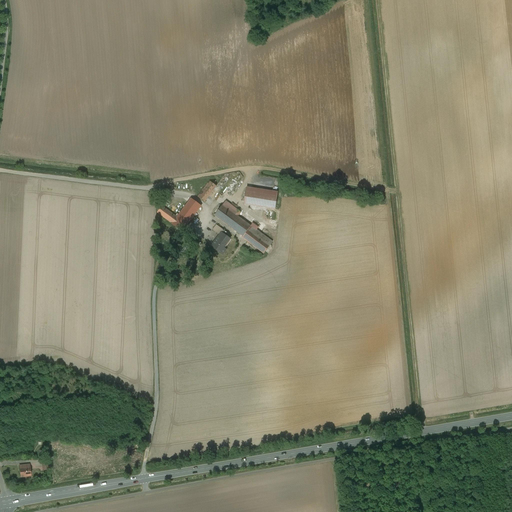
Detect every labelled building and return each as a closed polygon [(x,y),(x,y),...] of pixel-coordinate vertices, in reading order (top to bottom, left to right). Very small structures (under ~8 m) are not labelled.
[(217,186),(209,181),(197,197),(205,202),(217,186)] [(276,196),(247,191),(244,203),(274,208),(276,196)] [(201,206),(191,199),(177,217),(173,224),(172,225),(182,232),(201,206)] [(241,213),(226,201),(215,216),(243,237),(242,237),(264,254),(272,242),(238,217),(241,213)] [(157,213),(173,224),(177,217),(162,206),(157,213)] [(224,231),(221,228),(219,230),(219,231),(214,227),(212,230),(220,235),(212,246),(222,254),(226,250),(223,248),(230,239),(227,237),(222,234),(223,232),(224,232),(224,231),(225,232),(225,231),(224,231)] [(40,468),(40,470),(49,470),(48,458),(41,459),(41,467),(40,468)] [(31,462),(21,463),(22,476),(33,475),(31,462)]
